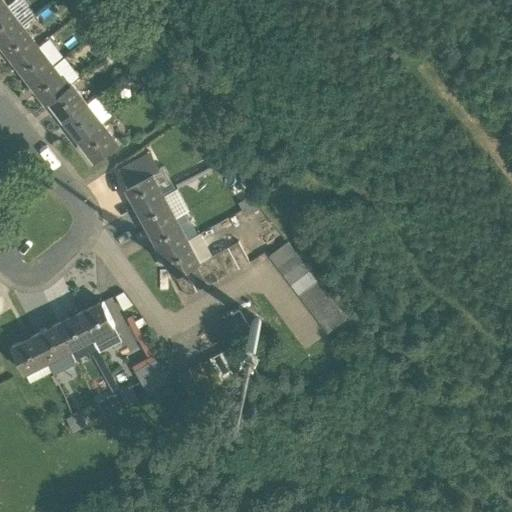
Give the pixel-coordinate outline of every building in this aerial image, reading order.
[(0,0),(0,11),(9,5),(4,0),(0,0)] [(103,0),(96,0),(89,6),(91,9),(95,5),(98,9),(106,3),(103,0)] [(9,5),(0,11),(0,39),(2,42),(24,25),(9,5)] [(24,25),(2,42),(17,62),(39,45),(24,25)] [(127,30),(119,36),(122,40),(117,43),(119,46),(131,36),(127,30)] [(131,36),(119,46),(121,48),(126,45),(128,48),(136,43),(131,36)] [(39,45),(17,62),(32,82),(54,65),(39,45)] [(69,84),(54,65),(32,82),(48,102),(51,100),(50,99),(69,85),(69,84)] [(157,70),(149,76),(152,79),(147,83),(149,86),(161,76),(157,70)] [(161,76),(149,86),(151,88),(156,84),(159,88),(166,82),(161,76)] [(69,85),(50,99),(51,100),(65,119),(88,102),(72,82),(69,84),(69,85)] [(88,102),(65,119),(81,139),(103,122),(88,102)] [(103,122),(81,139),(96,159),(118,143),(103,122)] [(222,154),(214,159),(216,163),(211,166),(212,169),(226,161),(222,154)] [(226,161),(212,169),(214,172),(219,169),(221,173),(230,168),(226,161)] [(152,172),(127,185),(139,208),(164,195),(152,172)] [(252,194),(244,199),(246,203),(241,206),(243,209),(256,201),(252,194)] [(164,195),(139,208),(151,230),(176,217),(164,195)] [(256,201),(243,209),(244,212),(250,209),(252,213),(260,208),(256,201)] [(176,217),(151,230),(163,252),(188,239),(176,217)] [(188,239),(163,252),(176,274),(197,263),(200,261),(188,239)] [(250,262),(239,240),(228,246),(240,267),(250,262)] [(288,241),(269,255),(277,264),(295,251),(288,241)] [(228,246),(218,252),(229,273),(240,267),(228,246)] [(295,251),(277,264),(284,274),(302,260),(295,251)] [(229,273),(218,252),(207,258),(219,279),(229,273)] [(200,261),(197,263),(208,284),(219,279),(207,258),(200,261)] [(302,260),(284,274),(291,284),(310,270),(302,260)] [(197,263),(186,269),(197,290),(208,284),(197,263)] [(186,269),(176,275),(187,296),(197,290),(186,269)] [(310,270),(291,284),(299,293),(317,280),(310,270)] [(317,280),(299,293),(306,303),(324,289),(317,280)] [(324,289),(306,303),(313,313),(332,299),(324,289)] [(332,299),(313,313),(321,323),(339,309),(332,299)] [(103,300),(80,312),(92,337),(115,325),(103,300)] [(339,309),(321,323),(328,332),(346,318),(339,309)] [(80,312),(58,323),(70,348),(92,337),(80,312)] [(245,320),(236,325),(240,332),(249,327),(245,320)] [(58,323),(35,334),(48,359),(70,348),(58,323)] [(35,334),(12,345),(25,370),(48,359),(35,334)] [(232,346),(222,351),(233,372),(243,367),(232,346)] [(233,372),(222,351),(211,357),(222,378),(233,372)] [(222,378),(211,357),(200,363),(212,384),(222,378)] [(169,383),(157,359),(136,370),(149,394),(169,383)] [(200,363),(190,368),(201,389),(212,384),(200,363)] [(190,368),(179,374),(190,395),(201,389),(190,368)] [(131,392),(127,394),(124,389),(121,390),(128,404),(135,401),(131,392)] [(128,404),(121,390),(118,392),(121,397),(117,399),(121,407),(128,404)] [(83,415),(79,417),(77,412),(74,413),(81,427),(87,424),(83,415)] [(81,427),(74,413),(71,415),(73,420),(69,422),(74,431),(81,427)]
